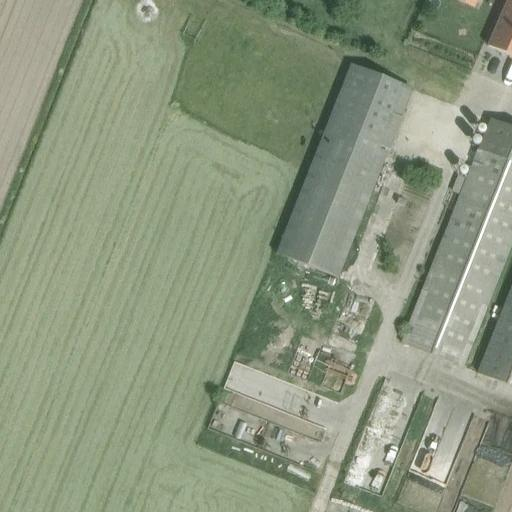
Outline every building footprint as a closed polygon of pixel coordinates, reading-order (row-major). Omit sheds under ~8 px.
[(511,0),(508,0),(488,47),(511,57),(511,0)] [(426,31),(422,41),(435,47),(440,37),(426,31)] [(297,61),(290,83),(325,94),(332,72),(297,61)] [(349,66),(275,255),(338,279),(412,91),(349,66)] [(511,127),(489,118),(399,343),(462,368),(511,242),(511,283),(476,374),(511,388),(511,127)]
